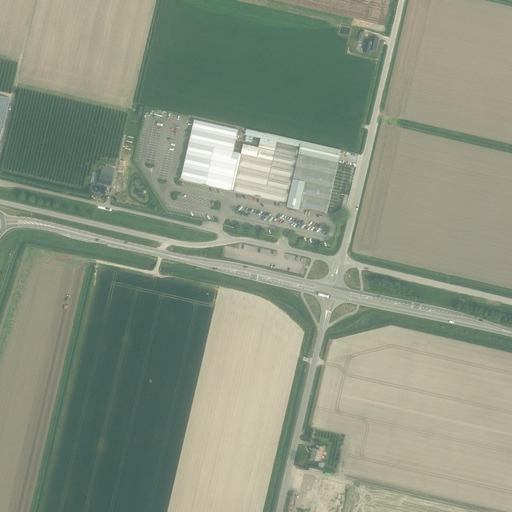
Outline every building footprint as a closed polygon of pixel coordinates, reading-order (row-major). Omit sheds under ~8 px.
[(366,39),(363,51),(370,53),(371,49),(375,50),(378,38),(372,36),(371,40),(366,39)] [(0,140),(0,141),(10,99),(0,96),(0,140)] [(183,168),(181,179),(220,188),(232,191),(233,191),(250,195),(284,203),(289,204),(297,206),(314,210),(323,212),(327,213),(338,162),(339,160),(339,158),(340,154),(341,152),(341,150),(332,148),(246,129),(245,134),(261,138),(259,147),(243,144),(241,154),(240,154),(240,153),(234,151),(238,130),(194,120),(194,122),(191,134),(183,168)] [(100,174),(98,182),(97,182),(96,185),(91,184),(90,191),(104,194),(106,187),(101,186),(101,184),(111,186),(115,169),(106,167),(102,166),(100,174)] [(323,450),(323,447),(317,446),(316,449),(313,448),(311,459),(319,461),(321,450),(323,450)] [(326,480),(321,501),(333,503),(338,483),(326,480)] [(300,506),(299,511),(313,511),(315,505),(307,503),(306,507),(300,506)]
